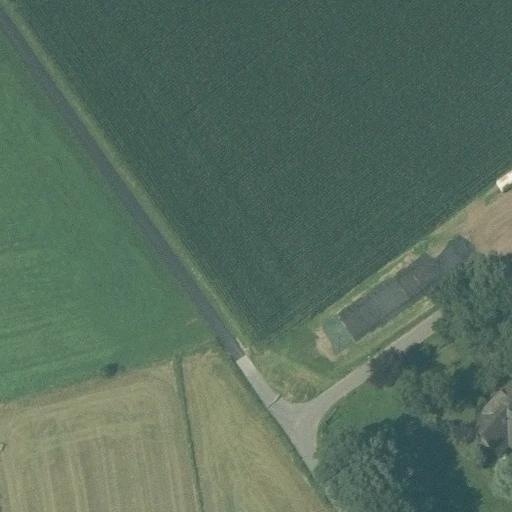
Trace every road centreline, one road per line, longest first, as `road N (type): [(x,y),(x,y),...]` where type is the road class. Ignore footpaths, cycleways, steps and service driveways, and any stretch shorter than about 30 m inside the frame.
road 1 (residential): [(295,425),(0,8)]
road 2 (unclassified): [(511,264),(295,425)]
